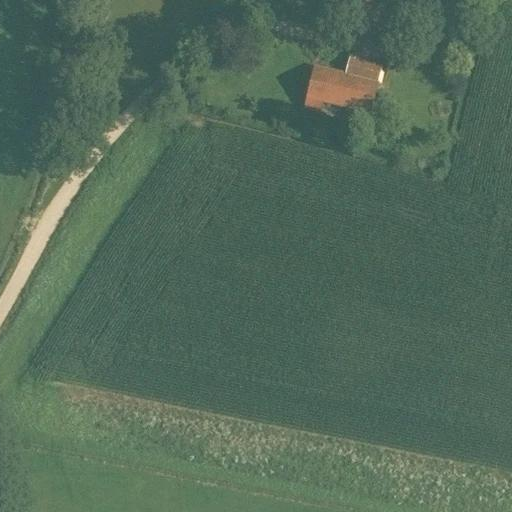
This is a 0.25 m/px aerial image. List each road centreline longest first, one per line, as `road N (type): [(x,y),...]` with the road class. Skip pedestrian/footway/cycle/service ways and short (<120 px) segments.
road 1 (track): [(61,198),(89,154),(260,0)]
road 2 (track): [(0,308),(61,198)]
